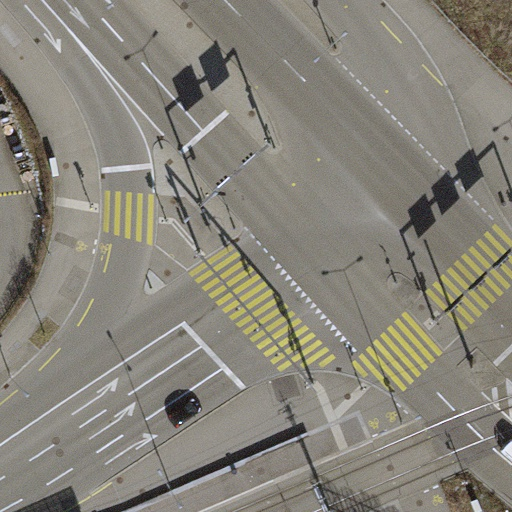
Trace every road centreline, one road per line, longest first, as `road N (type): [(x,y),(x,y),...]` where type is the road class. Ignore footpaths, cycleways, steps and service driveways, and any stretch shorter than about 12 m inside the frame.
road 1 (tertiary): [(103,21),(132,168),(128,252),(99,362),(63,433)]
road 2 (primary): [(103,21),(321,258)]
road 3 (tertiary): [(63,433),(321,258)]
road 4 (primary): [(321,258),(511,462)]
road 5 (primary): [(403,197),(223,0)]
road 6 (primary): [(403,197),(380,56),(344,0)]
road 7 (primary): [(511,312),(403,197)]
